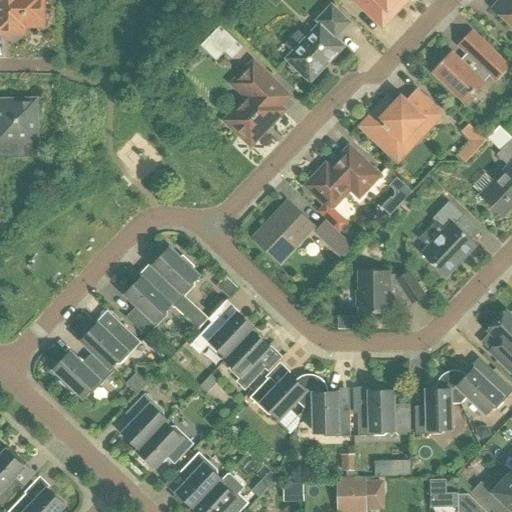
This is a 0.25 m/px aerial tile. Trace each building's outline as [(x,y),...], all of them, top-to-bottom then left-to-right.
[(43,27),(43,0),(0,0),(0,33),(24,34),(24,27),(43,27)] [(354,0),(381,25),(404,0),(354,0)] [(511,26),(511,0),(498,0),(492,7),(511,26)] [(334,37),(348,22),(330,5),(315,20),(319,23),(305,37),(298,30),(284,44),(291,52),(285,59),(309,81),(342,46),(334,37)] [(210,37),(225,51),(232,58),(243,47),(220,26),(210,37)] [(508,67),(469,31),(457,44),(469,55),(461,64),(449,52),(432,70),(465,102),(482,84),(478,80),(486,71),(495,80),(508,67)] [(240,112),(229,124),(250,144),(281,110),(279,109),(289,98),(275,85),(252,63),(232,83),(247,97),(236,108),(240,112)] [(440,114),(414,90),(403,101),(400,98),(393,105),(386,98),(360,126),(389,154),(409,133),(416,139),(440,114)] [(0,157),(38,157),(37,99),(0,99),(0,157)] [(465,163),(486,141),(468,124),(461,132),(470,141),(457,155),(465,163)] [(507,166),(480,194),(502,215),(511,204),(511,138),(502,147),(495,154),(507,166)] [(379,175),(348,146),(328,167),(325,164),(304,186),(329,210),(349,189),(358,197),(379,175)] [(389,216),(412,192),(397,177),(389,185),(393,189),(394,192),(394,195),(392,198),(391,197),(381,207),(389,216)] [(444,276),(475,244),(456,227),(465,217),(448,201),(431,218),(444,230),(421,254),(444,276)] [(279,261),(311,227),(286,204),(255,237),(279,261)] [(0,229),(4,233),(10,227),(0,217),(0,229)] [(339,257),(352,244),(325,219),(313,232),(339,257)] [(196,330),(207,319),(183,296),(193,286),(193,280),(197,276),(190,269),(193,266),(181,255),(179,258),(168,248),(152,265),(163,276),(152,288),(196,330)] [(359,312),(387,312),(387,272),(359,272),(359,312)] [(408,272),(396,280),(411,303),(424,295),(408,272)] [(229,298),(238,288),(226,276),(216,286),(229,298)] [(170,305),(152,288),(141,277),(124,294),(136,306),(125,317),(145,337),(166,315),(165,309),(170,305)] [(511,372),(511,317),(505,311),(487,330),(505,346),(495,356),(511,372)] [(224,360),(253,329),(236,313),(225,324),(217,316),(189,345),(199,354),(207,345),(216,354),(221,354),(225,357),(223,359),(224,360)] [(109,369),(110,368),(114,364),(119,364),(140,342),(119,323),(108,335),(97,324),(80,341),(92,352),(109,369)] [(253,329),(224,360),(228,364),(228,369),(238,379),(235,381),(244,390),(266,367),(257,358),(268,347),(252,331),(254,329),(253,329)] [(165,341),(157,349),(168,360),(176,351),(165,341)] [(110,368),(109,369),(92,352),(81,364),(69,353),(53,370),(63,380),(60,383),(72,394),(75,391),(82,398),(86,393),(92,393),(112,371),(110,368)] [(446,372),(460,403),(467,396),(485,413),(490,409),(495,409),(511,391),(511,389),(492,370),(484,379),(473,368),(466,375),(463,373),(462,373),(459,371),(456,371),(454,371),(451,371),(449,371),(446,372)] [(450,403),(460,403),(446,372),(445,373),(443,374),(441,376),(439,377),(438,380),(437,381),(436,383),(436,384),(435,386),(435,388),(435,389),(426,390),(426,405),(414,406),(415,434),(440,433),(444,429),(451,429),(450,403)] [(136,373),(126,383),(136,393),(146,383),(136,373)] [(207,394),(218,381),(211,374),(199,387),(207,394)] [(303,407),(315,376),(312,375),(309,374),(306,375),(304,375),(303,375),(300,376),(297,378),(295,380),(288,374),(277,385),(268,377),(249,397),(267,415),(273,415),(278,419),(295,401),(303,407)] [(315,376),(303,407),(312,407),(313,433),(319,433),(324,436),(349,436),(349,408),(337,408),(336,392),(327,392),(326,391),(326,389),(326,387),(325,386),(324,384),(324,383),(323,381),(322,380),(319,378),(318,377),(315,376)] [(392,405),(392,390),(368,391),(368,407),(356,407),(357,436),(383,435),(387,431),(393,431),(398,436),(410,435),(409,404),(392,405)] [(137,452),(166,420),(162,416),(162,411),(143,393),(124,414),(133,422),(122,434),(138,449),(136,451),(137,452)] [(168,426),(165,423),(167,421),(166,420),(137,452),(154,468),(165,456),(173,464),(193,444),(174,426),(168,426)] [(24,467),(6,450),(0,456),(0,504),(2,507),(22,486),(13,478),(24,467)] [(220,480),(216,476),(216,470),(198,452),(178,473),(187,481),(176,493),(172,497),(181,505),(184,501),(192,508),(190,510),(191,511),(220,480)] [(355,454),(341,454),(341,471),(356,471),(355,454)] [(392,460),(392,476),(410,476),(410,460),(392,460)] [(220,480),(191,511),(192,511),(238,511),(247,503),(238,494),(244,487),(229,472),(221,480),(220,480)] [(511,477),(508,474),(491,492),(480,481),(471,492),(489,509),(498,499),(511,511),(511,477)] [(337,477),(337,511),(366,511),(367,510),(384,509),(383,480),(366,480),(366,477),(337,477)] [(429,479),(430,493),(445,493),(444,479),(429,479)] [(57,511),(64,505),(47,489),(36,500),(27,492),(8,511),(57,511)] [(486,511),(467,494),(457,494),(457,511),(486,511)]
